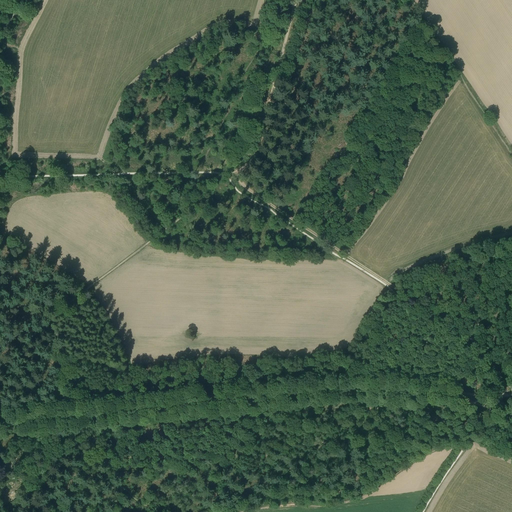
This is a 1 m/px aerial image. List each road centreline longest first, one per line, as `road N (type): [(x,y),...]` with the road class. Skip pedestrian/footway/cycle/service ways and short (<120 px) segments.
road 1 (tertiary): [(511,412),(470,397),(349,389),(0,424)]
road 2 (track): [(219,174),(483,346),(507,391)]
